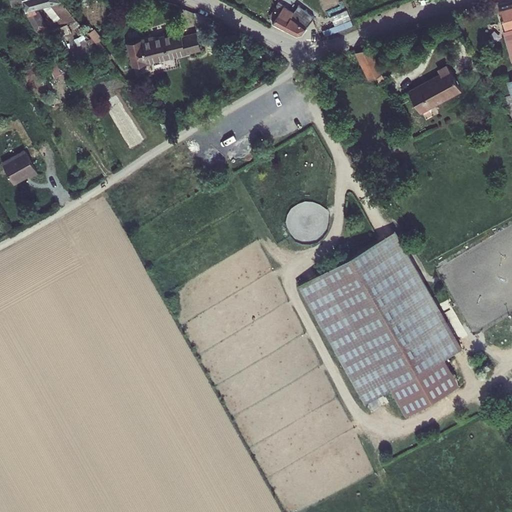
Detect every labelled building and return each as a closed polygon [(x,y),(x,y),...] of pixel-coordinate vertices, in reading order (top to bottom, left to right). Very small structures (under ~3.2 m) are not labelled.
[(38,33),(46,31),(44,27),(47,25),(36,6),(53,1),(66,17),(60,20),(62,25),(70,22),(73,27),(82,24),(63,0),(25,0),(26,3),(38,33)] [(278,17),(274,21),(290,29),(296,33),(302,32),(314,21),(300,6),(293,13),(279,4),(272,13),(278,17)] [(511,5),(495,11),(511,59),(511,5)] [(154,34),(126,41),(133,67),(202,49),(197,31),(181,35),(180,30),(154,37),(154,34)] [(370,46),(355,53),(367,80),(384,72),(370,46)] [(407,91),(419,114),(422,112),(426,121),(441,113),(436,105),(461,91),(446,64),(437,69),(439,73),(407,91)] [(511,79),(507,81),(511,94),(502,96),(511,119),(511,79)] [(36,163),(26,149),(2,161),(14,182),(27,175),(29,178),(39,172),(36,166),(36,163)] [(394,230),(296,282),(363,402),(393,388),(408,413),(462,382),(447,355),(462,347),(394,230)]
